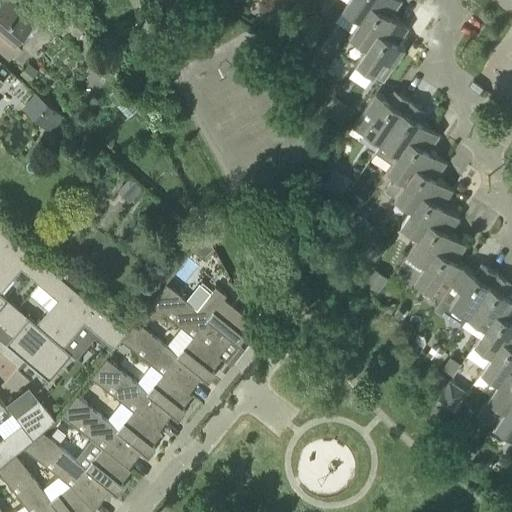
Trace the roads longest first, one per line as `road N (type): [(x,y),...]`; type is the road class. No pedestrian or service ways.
road 1 (residential): [(511,216),(438,55),(444,0)]
road 2 (residential): [(138,511),(177,464),(196,455),(263,369)]
